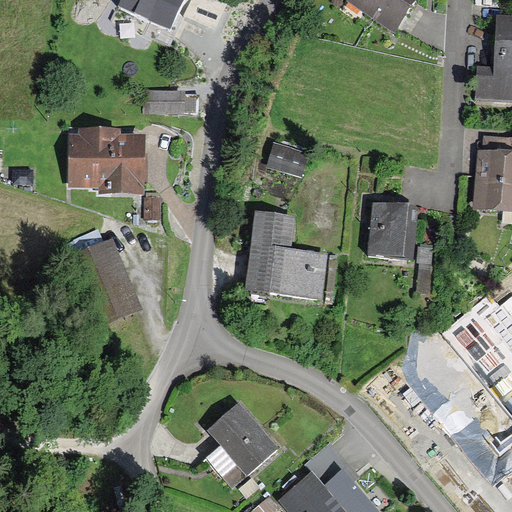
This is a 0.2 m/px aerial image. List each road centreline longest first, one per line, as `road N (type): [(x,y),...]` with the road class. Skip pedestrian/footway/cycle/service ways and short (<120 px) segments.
road 1 (residential): [(183,334),(218,112),(270,0)]
road 2 (residential): [(442,511),(347,403),(293,372),(183,334)]
road 3 (residential): [(457,0),(446,193)]
road 4 (track): [(0,428),(34,439),(121,444),(137,417)]
